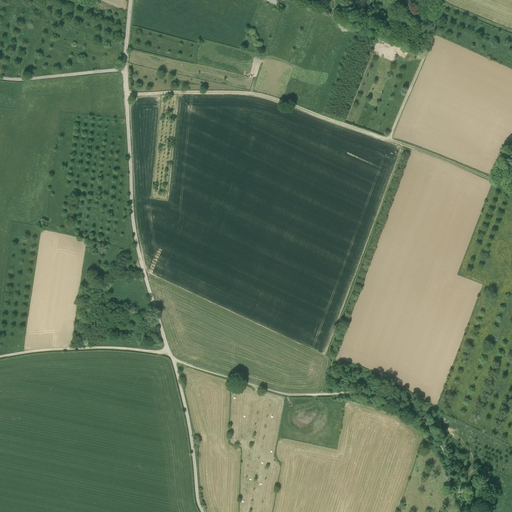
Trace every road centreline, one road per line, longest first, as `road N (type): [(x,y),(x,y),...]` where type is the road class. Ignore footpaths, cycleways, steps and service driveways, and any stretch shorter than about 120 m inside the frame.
road 1 (track): [(171,358),(285,394),(369,392),(407,405),(447,458),(464,511)]
road 2 (track): [(388,139),(251,93),(126,94)]
road 3 (track): [(169,352),(99,347),(0,357)]
road 4 (track): [(437,2),(388,139)]
road 5 (track): [(388,139),(511,188)]
